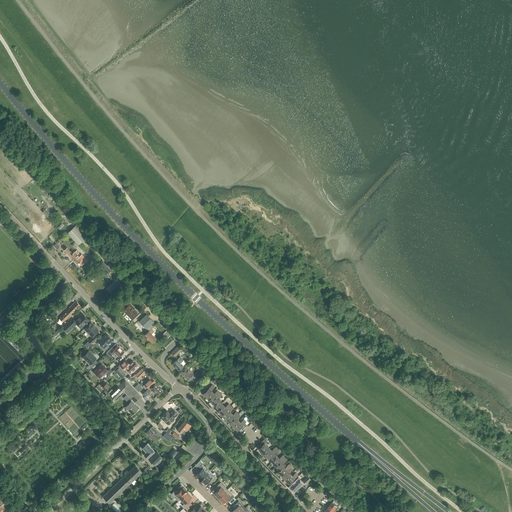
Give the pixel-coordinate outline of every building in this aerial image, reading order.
[(86,238),(75,226),(68,233),(79,245),(86,238)] [(80,257),(77,254),(79,252),(77,250),(75,252),(75,251),(73,253),(67,247),(65,250),(77,263),(79,262),(81,265),(87,259),(82,254),(80,257)] [(65,305),(71,300),(67,297),(62,302),(60,300),(53,307),(59,313),(66,306),(65,305)] [(72,312),(76,308),(78,309),(81,306),(76,301),(69,307),(70,308),(59,318),(63,321),(67,318),(71,314),(73,312),(72,312)] [(131,319),(138,314),(132,308),(133,307),(130,304),(127,306),(125,304),(119,308),(122,312),(123,311),(131,319)] [(86,324),(89,321),(83,314),(75,321),(71,318),(69,320),(62,326),(67,332),(77,324),(81,328),(83,326),(85,328),(88,326),(86,324)] [(154,322),(146,314),(139,320),(147,328),(154,322)] [(98,331),(91,322),(89,321),(86,324),(88,326),(85,328),(84,329),(92,337),(98,331)] [(53,334),(46,326),(42,329),(49,337),(53,334)] [(156,339),(151,334),(154,331),(151,329),(145,335),(152,342),(156,339)] [(112,340),(106,335),(99,342),(104,348),(103,349),(105,352),(109,347),(107,345),(112,340)] [(166,348),(173,341),(170,338),(163,344),(166,348)] [(124,352),(117,345),(114,348),(113,347),(107,353),(111,357),(115,353),(119,356),(120,355),(124,352)] [(175,356),(182,349),(178,345),(171,352),(175,356)] [(96,359),(89,351),(83,356),(90,364),(86,367),(89,370),(97,362),(95,359),(96,359)] [(183,366),(180,362),(182,360),(179,357),(172,364),(178,370),(183,366)] [(130,373),(137,366),(132,360),(129,364),(125,359),(119,365),(125,370),(124,369),(125,368),(130,373)] [(108,376),(113,371),(110,368),(107,371),(101,364),(94,372),(100,379),(105,374),(108,376)] [(193,375),(186,367),(180,373),(187,380),(193,375)] [(126,375),(119,368),(115,372),(122,379),(126,375)] [(198,377),(205,370),(203,368),(196,375),(198,377)] [(139,378),(146,372),(143,369),(133,378),(136,381),(138,378),(139,378)] [(153,385),(155,383),(149,376),(146,379),(148,381),(144,384),(144,385),(142,387),(145,390),(147,388),(148,389),(150,388),(153,385)] [(110,386),(107,383),(106,383),(104,381),(100,385),(106,390),(110,386)] [(140,396),(125,381),(110,395),(115,400),(124,391),(134,402),(140,396)] [(142,388),(137,383),(134,386),(138,392),(142,388)] [(161,392),(155,384),(153,386),(153,385),(150,388),(150,389),(156,396),(161,392)] [(206,398),(213,391),(211,390),(214,387),(212,385),(202,394),(206,398)] [(150,397),(148,394),(145,391),(142,394),(145,397),(144,398),(146,401),(150,397)] [(210,402),(220,393),(217,391),(214,393),(213,391),(206,398),(210,402)] [(220,404),(218,402),(221,400),(219,398),(222,395),(220,393),(210,402),(214,406),(216,408),(220,404)] [(138,409),(131,402),(125,407),(132,414),(138,409)] [(221,416),(231,406),(229,404),(225,407),(224,405),(222,407),(220,404),(216,408),(218,410),(217,411),(221,416)] [(225,419),(231,413),(230,412),(233,409),(231,406),(221,416),(225,419)] [(174,418),(178,414),(173,408),(169,412),(167,411),(161,417),(162,417),(161,418),(167,424),(168,424),(175,418),(174,418)] [(229,423),(238,414),(236,412),(233,415),(231,413),(225,419),(229,423)] [(233,427),(239,421),(237,419),(240,416),(238,414),(229,423),(233,427)] [(236,431),(240,427),(242,429),(247,425),(245,423),(246,422),(244,419),(240,423),(239,421),(233,427),(236,431)] [(186,432),(191,426),(184,420),(182,423),(182,424),(178,430),(182,433),(184,430),(186,432)] [(161,434),(152,426),(146,433),(154,441),(161,434)] [(181,443),(173,437),(172,437),(166,432),(163,436),(170,441),(168,442),(177,449),(181,443)] [(270,449),(265,444),(267,442),(264,439),(259,444),(261,446),(258,449),(263,455),(270,449)] [(155,466),(163,458),(157,452),(154,456),(152,454),(154,452),(147,444),(143,448),(146,452),(145,453),(146,454),(145,455),(148,458),(149,457),(150,459),(149,460),(155,466)] [(277,450),(275,448),(272,451),(270,449),(263,455),(267,459),(277,450)] [(174,449),(169,455),(172,458),(177,451),(174,449)] [(271,463),(277,457),(276,455),(279,452),(277,450),(267,459),(271,463)] [(275,467),(284,458),(286,456),(284,453),(282,455),(282,456),(279,459),(277,457),(271,463),(275,467)] [(279,471),(283,467),(285,465),(283,463),(286,460),(284,458),(275,467),(279,471)] [(207,472),(203,468),(205,466),(202,464),(196,470),(198,473),(196,475),(198,477),(200,480),(207,472)] [(151,470),(152,469),(148,465),(144,470),(149,475),(152,472),(151,470)] [(280,476),(290,467),(288,465),(285,468),(283,467),(279,471),(277,473),(280,476)] [(132,482),(135,479),(142,472),(136,466),(129,472),(127,471),(124,474),(126,475),(100,500),(106,507),(132,482)] [(284,480),(291,474),(289,472),(292,469),(290,467),(280,476),(284,480)] [(211,483),(216,478),(213,475),(212,477),(207,472),(200,480),(202,482),(205,484),(208,481),(211,483)] [(288,484),(298,475),(295,473),(292,476),(291,474),(284,480),(288,484)] [(305,484),(310,479),(308,476),(302,482),(305,484)] [(294,491),(302,483),(297,478),(295,479),(296,480),(290,487),(294,491)] [(218,498),(227,489),(220,482),(215,488),(217,490),(214,493),(218,498)] [(178,501),(187,492),(183,487),(179,491),(177,488),(171,494),(178,501)] [(229,502),(234,496),(227,489),(218,498),(223,503),(226,499),(229,502)] [(190,503),(188,500),(192,497),(187,492),(178,501),(180,499),(184,503),(182,505),(185,508),(190,503)] [(241,511),(244,510),(239,505),(241,504),(239,501),(233,506),(235,509),(231,511),(241,511)] [(332,511),(333,511),(337,506),(332,502),(324,511),(332,511)] [(120,511),(122,511),(115,503),(111,507),(115,511),(120,511)]
